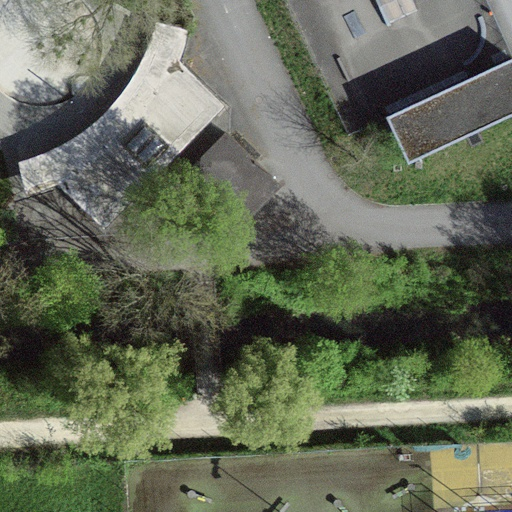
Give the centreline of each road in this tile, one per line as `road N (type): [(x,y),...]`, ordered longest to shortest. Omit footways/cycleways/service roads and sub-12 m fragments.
road 1 (track): [(0,433),(511,407)]
road 2 (track): [(0,263),(205,252)]
road 3 (track): [(215,422),(205,252)]
road 4 (track): [(205,252),(354,229)]
